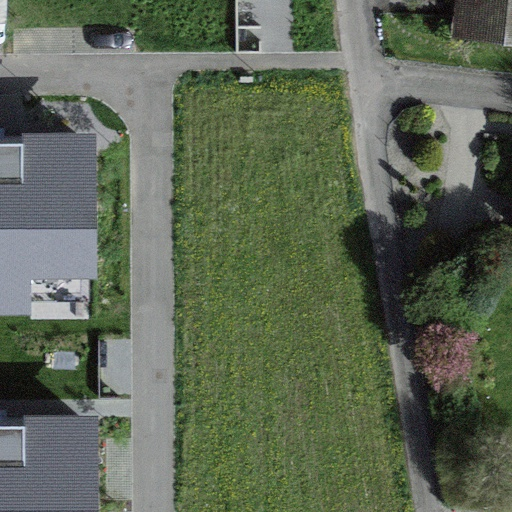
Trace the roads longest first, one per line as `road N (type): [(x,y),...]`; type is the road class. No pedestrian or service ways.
road 1 (residential): [(0,75),(147,74),(155,511)]
road 2 (residential): [(423,511),(362,82)]
road 3 (residential): [(362,82),(511,98)]
